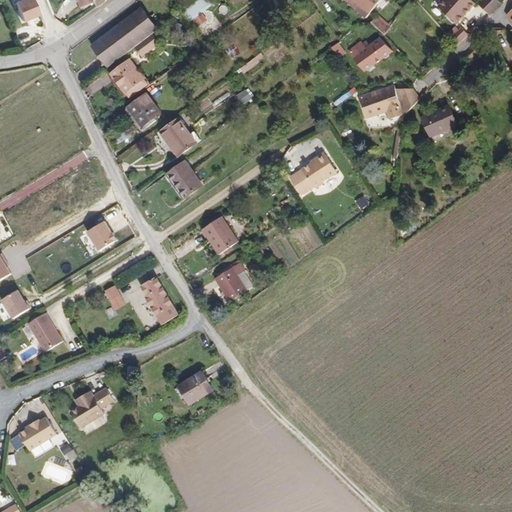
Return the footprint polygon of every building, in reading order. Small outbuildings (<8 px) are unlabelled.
[(34,0),(15,0),(14,1),(23,22),(40,14),(34,0)] [(84,0),(89,10),(103,4),(101,0),(84,0)] [(101,0),(103,4),(105,10),(115,2),(114,0),(101,0)] [(213,0),(205,0),(187,14),(193,22),(216,4),(213,0)] [(344,0),(348,3),(351,0),(372,20),(380,10),(385,4),(390,8),(394,3),(391,0),(344,0)] [(481,4),(476,0),(448,0),(443,5),(461,24),(481,4)] [(501,0),(489,0),(483,6),(495,18),(507,6),(501,0)] [(385,4),(380,10),(384,14),(390,8),(385,4)] [(158,37),(165,31),(148,10),(99,48),(116,69),(141,50),(158,37)] [(377,24),(389,36),(393,31),(381,20),(377,24)] [(468,30),(457,40),(464,47),(475,36),(468,30)] [(495,35),(487,42),(490,45),(497,38),(495,35)] [(164,46),(158,37),(141,50),(148,58),(164,46)] [(371,48),(368,44),(366,41),(354,51),(369,71),(398,50),(385,38),(375,45),(371,48)] [(350,52),(342,42),(336,47),(344,57),(350,52)] [(480,49),(469,61),(472,63),(480,56),(481,57),(484,54),(480,49)] [(215,57),(206,64),(214,74),(223,67),(215,57)] [(137,102),(155,88),(136,63),(118,76),(137,102)] [(429,99),(421,91),(402,91),(400,86),(365,97),(372,118),(391,112),(394,119),(409,115),(411,116),(415,113),(429,99)] [(150,99),(131,114),(145,132),(148,130),(157,123),(164,118),(150,99)] [(145,132),(131,114),(129,115),(143,134),(145,132)] [(430,127),(436,144),(462,134),(455,114),(444,118),(445,121),(430,127)] [(169,143),(187,131),(181,122),(163,135),(169,143)] [(159,126),(157,123),(148,130),(149,133),(159,126)] [(120,133),(114,136),(118,146),(124,144),(124,142),(134,139),(131,129),(120,133)] [(193,139),(187,131),(169,143),(180,159),(202,143),(197,137),(193,139)] [(314,165),(315,166),(329,157),(327,155),(314,165)] [(326,184),(341,174),(329,157),(315,166),(293,181),(306,199),(318,190),(321,191),(326,187),(326,184)] [(189,163),(170,176),(188,201),(206,187),(189,163)] [(501,163),(495,165),(500,174),(506,169),(501,163)] [(358,202),(364,210),(372,204),(366,196),(358,202)] [(221,244),(227,253),(243,242),(228,222),(211,234),(219,246),(221,244)] [(225,255),(227,253),(221,244),(219,246),(225,255)] [(1,253),(0,253),(0,280),(13,273),(1,253)] [(240,270),(246,266),(247,265),(243,260),(219,277),(234,298),(250,286),(240,270)] [(256,281),(246,266),(240,270),(250,286),(256,281)] [(157,278),(143,286),(148,294),(146,295),(163,325),(180,315),(157,278)] [(115,310),(127,304),(117,284),(106,290),(115,310)] [(18,293),(6,300),(9,305),(20,298),(18,293)] [(45,316),(27,325),(44,353),(62,343),(45,316)] [(0,340),(0,357),(1,359),(9,354),(0,340)] [(199,374),(177,388),(187,406),(209,392),(199,374)] [(69,410),(68,413),(77,429),(101,415),(98,409),(111,402),(104,389),(90,397),(87,392),(77,398),(79,403),(74,405),(76,408),(73,408),(69,410)] [(22,431),(16,435),(26,452),(53,436),(43,419),(36,423),(35,421),(27,426),(28,428),(22,431)] [(1,511),(22,511),(18,503),(1,511)]
